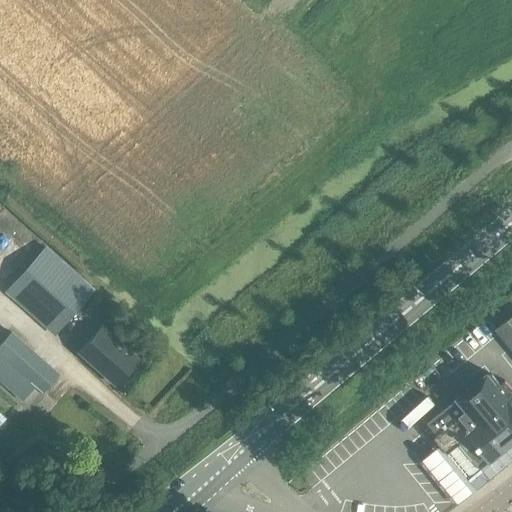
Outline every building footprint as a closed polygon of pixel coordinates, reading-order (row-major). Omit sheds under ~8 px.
[(95,290),(63,261),(45,245),(4,292),(54,336),(95,290)] [(511,315),(496,328),(511,348),(511,315)] [(102,327),(79,352),(115,384),(137,359),(102,327)] [(44,393),(61,374),(11,331),(0,343),(0,383),(23,403),(37,386),(44,393)] [(489,373),(467,391),(429,422),(439,435),(436,437),(448,452),(469,478),(481,467),(481,468),(490,460),(511,442),(511,387),(506,380),(501,383),(493,374),(489,373)]
